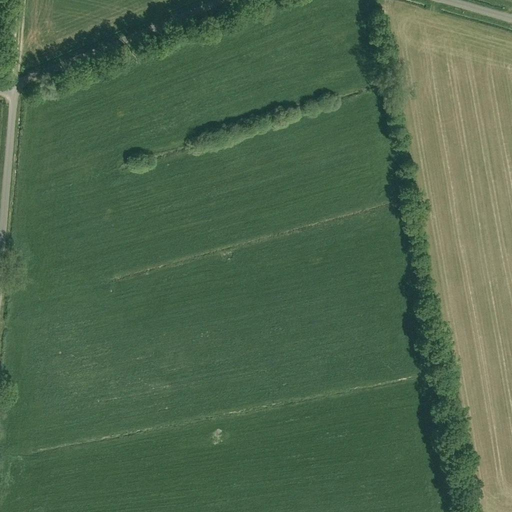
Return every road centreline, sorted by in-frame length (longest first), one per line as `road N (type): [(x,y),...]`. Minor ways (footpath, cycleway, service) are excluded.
road 1 (unclassified): [(14,82),(224,0)]
road 2 (unclassified): [(0,278),(14,82)]
